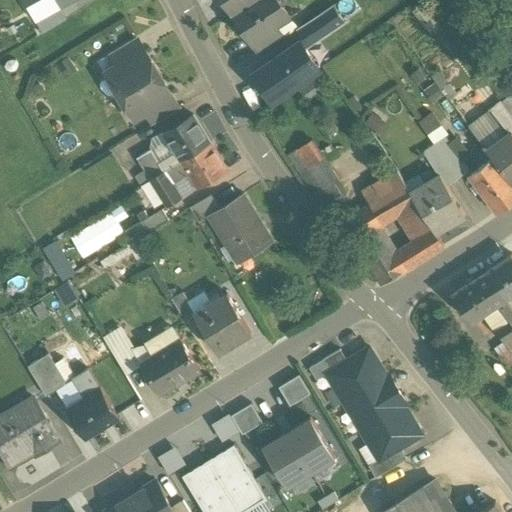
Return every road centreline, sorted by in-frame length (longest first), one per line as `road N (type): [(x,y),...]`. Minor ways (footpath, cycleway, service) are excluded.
road 1 (residential): [(31,511),(372,313)]
road 2 (residential): [(372,313),(337,277),(239,129),(173,0)]
road 3 (residential): [(511,488),(372,313)]
road 4 (residential): [(372,313),(511,225)]
